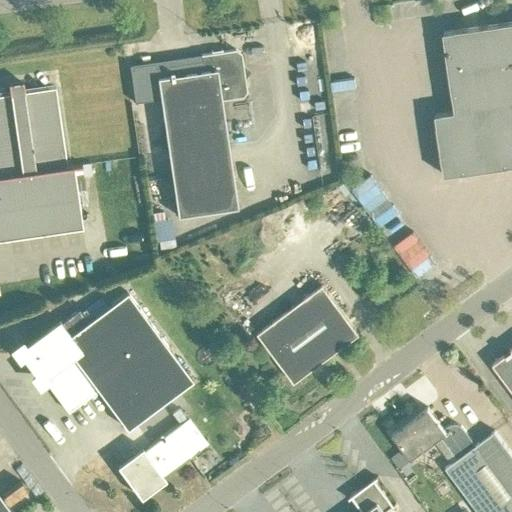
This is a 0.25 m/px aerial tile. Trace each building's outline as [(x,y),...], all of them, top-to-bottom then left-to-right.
[(434,113),(443,174),(511,164),(511,20),(442,31),(454,110),(434,113)] [(236,206),(220,98),(242,95),(246,90),(244,75),(247,70),(242,66),(240,52),(235,48),(220,50),(215,47),(211,52),(200,53),(192,55),(194,63),(171,66),(170,60),(167,61),(168,66),(156,68),(156,65),(131,68),(131,63),(128,64),(134,102),(136,101),(136,100),(159,97),(177,214),(236,206)] [(9,92),(0,93),(0,236),(81,224),(72,164),(66,164),(54,86),(23,90),(22,82),(15,83),(8,84),(9,92)] [(257,332),(294,381),(359,332),(322,283),(257,332)] [(46,381),(67,410),(97,388),(126,427),(192,378),(126,290),(86,320),(78,308),(60,321),(57,318),(24,343),(21,338),(8,348),(18,360),(22,357),(33,371),(29,375),(38,387),(46,381)] [(511,347),(492,362),(511,388),(511,347)] [(445,466),(479,511),(511,511),(511,452),(494,429),(475,443),(463,427),(461,424),(457,423),(454,422),(450,423),(447,425),(444,427),(428,405),(392,432),(410,457),(440,434),(457,457),(445,466)] [(143,448),(141,446),(116,464),(140,496),(164,477),(163,475),(189,455),(190,455),(170,428),(143,448)] [(190,455),(189,455),(198,467),(209,459),(200,447),(190,455)] [(363,511),(361,511),(386,511),(385,510),(396,502),(396,501),(393,503),(375,478),(377,476),(377,475),(348,497),(349,498),(352,496),(363,511)] [(0,511),(12,511),(0,495),(0,511)]
